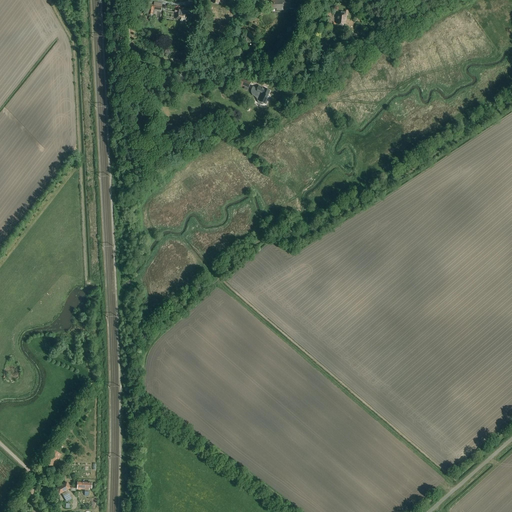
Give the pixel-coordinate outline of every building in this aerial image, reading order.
[(287,9),(294,9),(293,0),(288,0),(288,1),(283,1),(282,0),(271,0),(272,9),(277,9),(277,11),(283,10),(283,7),(288,6),(287,9)] [(150,5),(149,14),(153,15),(154,10),(161,11),(162,4),(154,2),(154,5),(150,5)] [(174,13),(177,13),(176,19),(179,20),(180,20),(183,21),(184,20),(186,20),(187,14),(191,14),(191,10),(185,9),(177,8),(177,10),(174,10),(174,13)] [(345,11),(345,13),(341,12),(341,15),(338,15),(338,20),(339,20),(338,24),(339,24),(339,25),(343,26),(344,24),(345,24),(347,16),(348,16),(348,11),(345,11)] [(251,82),(241,77),(238,84),(248,89),(251,82)] [(269,97),(268,96),(270,92),(259,87),(257,91),(259,92),(257,95),(262,97),(261,102),(266,104),(269,97)] [(43,462),(52,468),(61,455),(52,449),(43,462)] [(55,488),(58,495),(71,489),(67,482),(55,488)]
